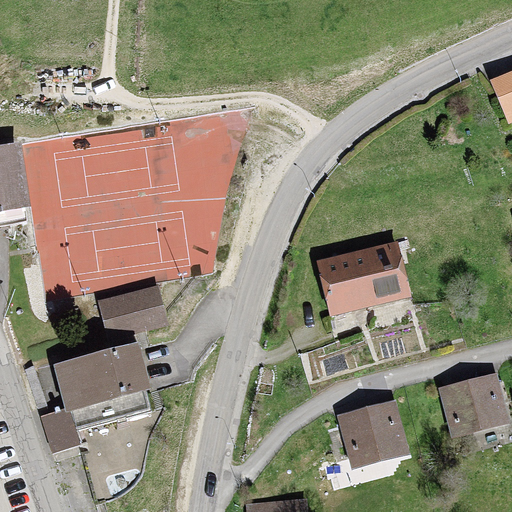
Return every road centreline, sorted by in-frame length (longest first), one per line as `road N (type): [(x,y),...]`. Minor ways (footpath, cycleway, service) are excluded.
road 1 (tertiary): [(200,511),(215,430),(280,219),(313,161),(369,110),(511,40)]
road 2 (residential): [(511,347),(338,390),(288,424),(203,511)]
road 3 (track): [(332,144),(305,112),(241,83),(110,89),(134,0)]
road 4 (residential): [(0,373),(47,511)]
